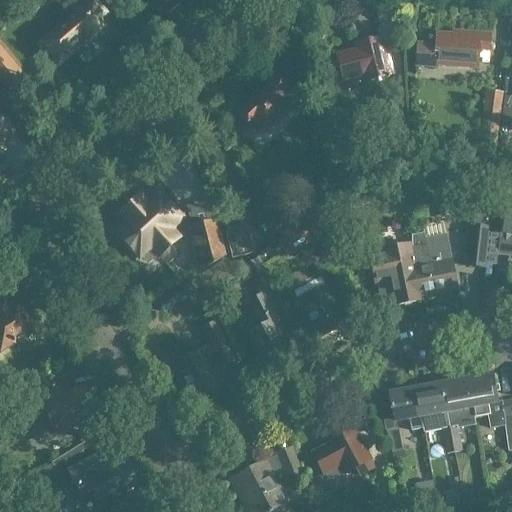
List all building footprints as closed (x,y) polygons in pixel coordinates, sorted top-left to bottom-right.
[(84,6),(63,24),(41,42),(57,61),(81,41),(83,45),(96,34),(97,36),(105,30),(97,19),(105,12),(94,0),(89,0),(83,5),(84,6)] [(159,0),(168,10),(180,0),(159,0)] [(417,45),(415,66),(434,68),(435,64),(476,67),(477,52),(487,53),(489,37),(460,35),(460,38),(436,36),(435,46),(417,45)] [(356,50),(337,55),(342,75),(361,70),(364,81),(389,74),(380,38),(354,45),(356,50)] [(0,44),(0,78),(11,69),(17,64),(0,44)] [(279,74),(270,82),(261,91),(263,93),(237,117),(255,135),(282,110),(275,102),(291,87),(279,74)] [(484,92),(481,124),(499,126),(502,94),(484,92)] [(0,117),(0,154),(5,151),(0,145),(0,142),(12,133),(0,117)] [(511,167),(497,166),(495,179),(511,181),(511,167)] [(304,208),(331,183),(320,171),(293,197),(304,208)] [(130,222),(118,232),(140,256),(150,246),(158,255),(178,237),(170,228),(181,218),(159,195),(148,205),(142,200),(138,204),(136,202),(127,210),(129,212),(124,216),(130,222)] [(341,239),(364,236),(359,202),(336,205),(341,239)] [(511,211),(500,210),(497,236),(499,236),(511,237),(511,211)] [(293,255),(327,232),(314,212),(280,235),(293,255)] [(185,228),(197,275),(225,257),(215,220),(185,228)] [(485,268),(490,228),(468,226),(464,266),(485,268)] [(251,255),(244,227),(225,232),(232,260),(251,255)] [(457,275),(453,276),(445,236),(413,243),(414,249),(411,249),(410,250),(414,269),(419,297),(425,296),(428,300),(437,298),(437,293),(456,290),(455,289),(460,288),(457,275)] [(511,237),(499,236),(497,255),(511,257),(511,237)] [(419,297),(414,269),(410,250),(411,249),(410,245),(381,251),(382,253),(369,255),(375,284),(377,284),(381,304),(392,302),(393,306),(420,300),(419,297)] [(271,285),(258,259),(241,268),(254,294),(271,285)] [(322,272),(288,290),(308,329),(312,326),(318,338),(343,325),(333,306),(338,303),(322,272)] [(158,303),(164,313),(203,288),(197,277),(158,303)] [(262,326),(248,333),(264,365),(288,353),(277,332),(280,331),(262,296),(249,302),(262,326)] [(0,351),(14,342),(12,338),(29,326),(10,298),(0,304),(0,351)] [(203,328),(207,336),(212,345),(178,362),(185,375),(177,379),(184,392),(188,390),(194,401),(218,388),(213,377),(235,366),(213,323),(203,328)] [(511,400),(499,403),(494,375),(468,380),(473,407),(475,420),(487,417),(490,430),(504,427),(508,452),(511,451),(511,400)] [(476,425),(475,420),(473,407),(468,380),(442,384),(447,412),(450,428),(450,430),(457,428),(476,425)] [(62,388),(47,395),(42,383),(14,401),(19,412),(29,407),(35,419),(46,414),(56,434),(94,416),(82,390),(66,397),(62,388)] [(450,428),(447,412),(442,384),(417,389),(421,416),(423,425),(424,432),(443,429),(450,428)] [(410,427),(423,425),(421,416),(417,389),(390,394),(395,421),(408,419),(410,427)] [(443,429),(445,441),(459,438),(457,428),(450,430),(450,428),(443,429)] [(327,445),(309,454),(321,476),(322,476),(323,479),(325,480),(330,482),(333,481),(341,477),(341,478),(356,470),(359,477),(373,470),(370,463),(371,462),(353,429),(326,444),(327,445)] [(461,450),(459,438),(445,441),(448,453),(461,450)] [(98,454),(95,456),(87,440),(49,463),(57,477),(67,472),(81,498),(90,493),(95,503),(130,485),(118,461),(106,468),(98,454)] [(390,453),(402,451),(400,440),(388,442),(390,453)] [(250,511),(290,511),(285,502),(282,504),(277,493),(280,491),(271,473),(280,468),(286,483),(302,477),(290,447),(274,454),(275,456),(230,479),(239,495),(241,494),(250,511)] [(511,508),(511,490),(499,493),(502,510),(511,508)] [(438,511),(448,511),(446,501),(445,494),(436,496),(438,511)] [(492,511),(489,494),(463,499),(465,511),(492,511)] [(404,498),(406,511),(419,511),(416,496),(404,498)] [(420,498),(422,511),(437,508),(434,496),(420,498)]
